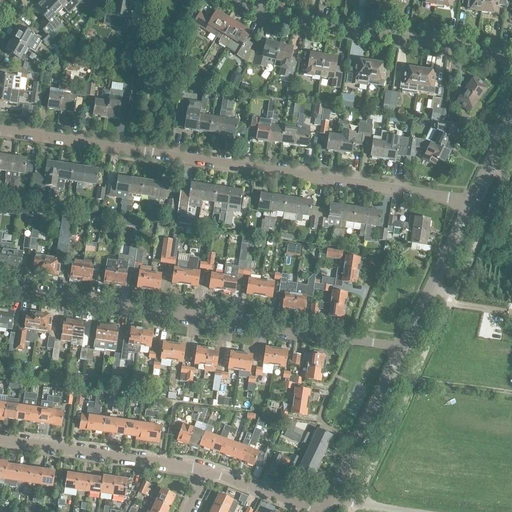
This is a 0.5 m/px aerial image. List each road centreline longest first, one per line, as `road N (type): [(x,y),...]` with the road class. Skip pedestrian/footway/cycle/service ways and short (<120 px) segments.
road 1 (residential): [(0,129),(469,202)]
road 2 (residential): [(0,288),(400,350)]
road 3 (track): [(353,511),(503,190)]
road 4 (residential): [(240,0),(283,20),(511,62)]
road 5 (unknown): [(378,261),(316,411),(322,424),(356,443)]
road 6 (residential): [(206,472),(0,439)]
road 7 (residential): [(400,350),(469,202)]
road 8 (residential): [(332,495),(400,350)]
